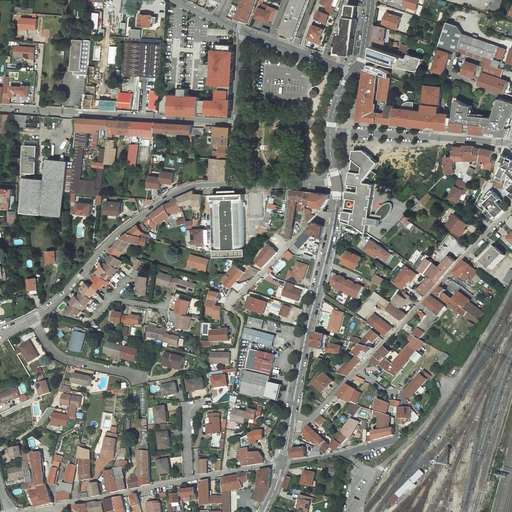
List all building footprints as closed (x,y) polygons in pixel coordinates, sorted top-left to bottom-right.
[(248,24),(256,0),(242,0),(239,8),(237,7),(233,16),(236,17),(235,19),(248,24)] [(309,0),(295,0),(283,31),(295,36),(309,0)] [(325,9),(333,12),(338,0),(322,0),(322,3),(327,5),(325,9)] [(420,0),(405,0),(405,1),(407,1),(405,6),(417,10),(420,0)] [(503,0),(494,0),(492,8),(500,11),(503,0)] [(357,6),(348,4),(344,33),(343,33),(343,32),(342,32),(341,33),(340,32),(337,53),(351,55),(353,38),(353,35),(354,35),(356,18),(357,6)] [(261,18),(269,21),(269,20),(274,22),(279,10),(270,6),(268,11),(260,8),(258,7),(255,14),(257,15),(257,18),(261,19),(261,18)] [(319,10),(316,19),(328,23),(331,13),(319,10)] [(402,17),(387,13),(383,25),(398,30),(402,17)] [(153,15),(141,14),(140,25),(152,27),(152,23),(157,23),(157,17),(153,17),(153,15)] [(19,30),(28,31),(28,27),(37,28),(38,18),(21,17),(21,26),(19,26),(19,30)] [(447,23),(439,46),(453,51),(487,62),(487,63),(504,69),(505,64),(502,63),(503,61),(502,61),(506,50),(499,48),(499,46),(464,34),(459,27),(447,23)] [(324,29),(313,25),(308,38),(316,41),(316,39),(320,41),(324,29)] [(373,39),(385,40),(387,28),(380,26),(374,25),(373,39)] [(135,38),(127,38),(126,51),(125,51),(123,75),(161,78),(163,40),(139,39),(140,30),(136,30),(135,38)] [(74,39),(72,70),(74,70),(74,74),(89,75),(89,66),(91,40),(74,39)] [(15,55),(31,57),(30,58),(35,59),(36,47),(16,46),(15,55)] [(372,47),(370,59),(391,66),(398,67),(419,71),(424,59),(409,54),(407,59),(372,47)] [(440,50),(436,60),(433,70),(443,74),(450,53),(440,50)] [(235,53),(227,52),(225,79),(233,80),(235,53)] [(479,66),(467,62),(463,74),(475,78),(478,79),(482,67),(479,66)] [(506,92),(509,82),(502,79),(505,69),(504,69),(487,63),(479,84),(505,93),(507,94),(507,92),(506,92)] [(370,64),(369,69),(380,73),(391,77),(391,73),(383,68),(375,66),(370,64)] [(366,69),(361,101),(370,103),(370,99),(376,99),(378,83),(380,73),(369,69),(367,69),(366,69)] [(378,100),(381,100),(385,101),(384,105),(384,108),(382,108),(380,116),(385,117),(387,107),(387,105),(392,78),(391,77),(380,73),(378,83),(380,84),(378,100)] [(23,86),(12,85),(11,95),(16,95),(16,94),(28,94),(29,85),(23,85),(23,86)] [(96,93),(96,86),(88,85),(86,109),(95,110),(95,100),(96,93)] [(120,92),(121,87),(112,87),(111,101),(108,101),(102,100),(101,110),(118,111),(119,106),(120,92)] [(432,128),(449,130),(451,117),(450,117),(450,116),(440,115),(438,115),(439,108),(441,108),(442,89),(432,88),(432,87),(428,87),(427,88),(429,88),(428,93),(426,93),(425,98),(428,98),(427,104),(425,104),(427,104),(426,112),(424,112),(414,111),(412,126),(428,128),(429,126),(432,126),(432,128)] [(170,114),(201,116),(202,95),(190,94),(190,88),(181,88),(181,94),(166,93),(165,111),(171,112),(170,114)] [(161,91),(152,90),(151,108),(159,109),(161,91)] [(505,93),(505,94),(496,91),(494,96),(510,101),(509,106),(511,106),(511,95),(507,94),(505,93)] [(131,107),(133,93),(120,92),(119,106),(131,107)] [(222,94),(208,93),(207,105),(221,106),(222,94)] [(479,111),(474,109),(475,102),(470,100),(468,107),(468,110),(467,119),(465,132),(477,133),(479,111)] [(378,116),(379,113),(376,112),(377,104),(376,104),(370,103),(361,101),(358,120),(377,122),(378,116)] [(395,108),(392,124),(412,126),(414,111),(415,103),(410,102),(408,102),(406,103),(404,104),(402,106),(401,109),(395,108)] [(456,102),(455,110),(451,109),(450,116),(450,117),(451,117),(449,130),(461,132),(462,118),(462,116),(459,115),(460,109),(462,109),(462,108),(462,104),(461,104),(458,103),(456,102)] [(511,110),(501,106),(500,110),(511,115),(509,122),(511,124),(511,122),(511,110)] [(385,117),(384,123),(392,124),(395,108),(387,107),(385,117)] [(488,127),(488,125),(486,125),(488,115),(479,111),(477,133),(493,135),(494,128),(488,127)] [(9,133),(12,114),(5,114),(1,133),(9,133)] [(13,117),(12,121),(16,122),(16,126),(27,127),(28,115),(12,114),(13,117)] [(84,147),(87,147),(89,132),(94,132),(93,148),(96,148),(98,148),(98,128),(109,129),(110,120),(78,118),(76,146),(84,147)] [(509,122),(500,119),(497,129),(494,128),(493,135),(507,137),(511,124),(509,122)] [(108,135),(113,136),(114,133),(132,134),(133,122),(110,120),(109,129),(108,135)] [(132,134),(149,135),(147,149),(149,149),(148,155),(154,155),(156,132),(157,123),(133,122),(132,134)] [(170,133),(170,135),(177,135),(177,133),(190,134),(190,139),(193,139),(193,134),(193,128),(194,125),(157,123),(156,132),(170,133)] [(231,128),(216,127),(215,136),(230,137),(231,128)] [(215,136),(215,144),(220,145),(230,145),(230,137),(215,136)] [(107,140),(107,148),(114,149),(115,141),(107,140)] [(136,167),(139,144),(131,144),(128,166),(136,167)] [(39,146),(25,145),(24,172),(38,173),(39,146)] [(427,181),(428,181),(425,187),(431,191),(436,184),(446,176),(447,173),(445,170),(443,156),(443,155),(443,145),(434,147),(433,162),(432,168),(430,177),(428,178),(427,181)] [(443,145),(443,155),(454,155),(454,146),(454,145),(443,145)] [(83,158),(84,147),(76,146),(74,157),(83,158)] [(454,157),(446,157),(447,171),(449,173),(455,173),(454,161),(473,161),(479,161),(480,160),(483,149),(476,148),(476,146),(465,146),(465,147),(454,146),(454,157)] [(191,156),(195,157),(196,156),(200,156),(201,148),(192,147),(192,148),(191,156)] [(98,148),(96,148),(94,161),(105,163),(107,148),(98,148)] [(114,149),(107,148),(105,163),(115,164),(117,149),(114,149)] [(415,181),(420,185),(426,179),(424,177),(427,166),(429,160),(429,154),(431,154),(431,148),(395,149),(386,161),(401,164),(415,165),(415,166),(421,168),(419,174),(421,175),(415,181)] [(494,160),(492,160),(494,151),(483,148),(483,149),(480,160),(486,162),(485,169),(491,170),(494,160)] [(380,150),(379,150),(374,158),(384,165),(386,161),(395,149),(380,150)] [(511,157),(505,155),(502,161),(505,162),(503,166),(510,169),(511,165),(511,157)] [(81,179),(83,158),(74,157),(71,192),(75,193),(79,193),(81,179)] [(214,158),(212,158),(211,180),(227,180),(229,159),(220,159),(214,158)] [(69,161),(48,159),(46,179),(25,177),(22,212),(63,216),(69,161)] [(496,185),(496,186),(501,189),(506,179),(506,178),(510,169),(503,166),(495,184),(496,185)] [(97,181),(96,188),(103,188),(105,168),(98,167),(97,181)] [(476,170),(470,168),(465,181),(470,183),(476,170)] [(162,178),(161,181),(174,183),(175,174),(163,172),(162,178)] [(149,186),(160,188),(160,187),(161,181),(162,178),(150,176),(149,186)] [(488,180),(483,178),(479,187),(483,188),(488,180)] [(97,181),(81,179),(79,193),(97,194),(102,195),(103,188),(96,188),(97,181)] [(488,191),(491,193),(496,186),(496,185),(495,184),(488,180),(483,188),(488,191)] [(1,183),(0,195),(2,195),(2,208),(10,208),(11,196),(13,196),(14,184),(1,183)] [(285,237),(292,239),(297,210),(298,200),(300,190),(292,189),(291,198),(289,226),(288,233),(286,232),(285,237)] [(258,232),(265,235),(270,221),(275,205),(271,204),(273,197),(273,190),(271,190),(269,204),(268,210),(258,232)] [(300,190),(298,200),(297,210),(303,211),(304,205),(307,191),(300,190)] [(188,204),(194,204),(194,194),(194,191),(186,194),(178,198),(181,205),(188,204)] [(237,194),(237,191),(220,191),(220,195),(212,195),(215,257),(247,256),(245,194),(237,194)] [(312,213),(309,206),(324,207),(326,205),(329,200),(330,194),(307,191),(304,205),(308,218),(310,222),(316,215),(312,213)] [(194,205),(198,206),(199,208),(201,208),(202,194),(194,194),(194,204),(194,205)] [(422,200),(425,203),(431,197),(428,194),(422,200)] [(166,205),(170,215),(172,214),(171,212),(182,208),(181,205),(178,198),(172,200),(173,202),(166,205)] [(122,202),(106,201),(105,211),(121,213),(122,202)] [(92,203),(79,202),(78,206),(74,205),(73,213),(74,214),(77,215),(78,214),(78,213),(91,214),(92,203)] [(159,210),(163,218),(170,215),(166,205),(159,210)] [(164,220),(163,218),(159,210),(153,214),(160,223),(164,220)] [(149,224),(151,222),(158,231),(160,223),(153,214),(146,220),(149,224)] [(456,215),(448,224),(462,236),(467,230),(465,228),(468,224),(456,215)] [(291,248),(296,253),(315,234),(322,238),(324,226),(317,222),(291,248)] [(143,233),(144,232),(139,225),(128,233),(140,236),(143,233)] [(212,255),(211,229),(187,230),(187,248),(212,255)] [(135,242),(146,245),(148,238),(147,238),(140,236),(128,233),(121,238),(114,245),(123,252),(130,241),(135,242)] [(371,240),(365,249),(374,256),(376,253),(388,260),(392,254),(371,240)] [(123,252),(127,253),(135,242),(130,241),(123,252)] [(282,248),(286,244),(281,241),(276,246),(280,250),(282,248)] [(435,250),(441,254),(446,248),(440,243),(435,250)] [(464,244),(456,253),(460,257),(468,249),(464,244)] [(123,252),(114,245),(109,250),(113,253),(119,257),(123,252)] [(497,247),(483,261),(491,269),(505,255),(497,247)] [(284,254),(289,260),(295,255),(289,250),(284,254)] [(55,251),(47,252),(48,263),(56,261),(55,251)] [(349,251),(343,263),(356,269),(362,257),(349,251)] [(109,260),(119,268),(125,261),(119,257),(113,253),(111,256),(109,254),(107,257),(109,260)] [(428,258),(429,256),(426,254),(416,267),(429,276),(438,283),(457,261),(450,256),(440,267),(428,258)] [(209,260),(191,255),(188,264),(199,267),(207,269),(209,260)] [(142,261),(136,258),(133,266),(138,270),(142,261)] [(102,265),(113,274),(115,275),(120,269),(119,268),(109,260),(106,263),(105,261),(102,265)] [(454,273),(462,278),(466,273),(469,276),(473,279),(479,272),(472,266),(465,261),(454,273)] [(289,275),(287,279),(300,284),(301,280),(302,277),(304,278),(309,266),(298,262),(294,272),(293,277),(289,275)] [(97,271),(108,280),(113,274),(102,265),(101,264),(98,267),(100,268),(97,271)] [(393,283),(402,289),(410,280),(415,273),(406,266),(393,283)] [(225,283),(226,284),(231,288),(245,272),(238,267),(225,283)] [(93,278),(103,286),(104,288),(110,281),(108,280),(97,271),(97,270),(94,274),(96,275),(93,278)] [(157,283),(169,286),(169,285),(172,276),(173,275),(160,271),(157,283)] [(373,282),(381,285),(386,279),(377,274),(373,282)] [(148,277),(139,275),(137,284),(139,285),(137,293),(145,295),(148,277)] [(359,300),(365,287),(359,285),(359,286),(355,284),(356,283),(350,280),(350,282),(346,280),(347,279),(341,276),(340,278),(337,276),(333,286),(336,287),(335,289),(341,291),(342,290),(345,292),(344,293),(350,295),(351,294),(354,296),(354,297),(359,300)] [(419,289),(427,295),(427,292),(432,286),(434,287),(438,283),(429,276),(425,282),(419,289)] [(173,286),(194,292),(196,284),(175,277),(173,286)] [(37,278),(28,279),(29,290),(38,289),(37,278)] [(88,284),(98,293),(101,289),(103,286),(93,278),(91,280),(88,284)] [(288,282),(282,295),(298,301),(302,292),(293,289),(295,285),(288,282)] [(82,289),(92,299),(98,293),(88,284),(87,284),(85,286),(83,285),(80,288),(82,289)] [(442,287),(436,293),(447,302),(450,298),(445,293),(447,290),(442,287)] [(78,296),(87,305),(89,306),(94,300),(92,299),(82,289),(79,292),(81,293),(78,296)] [(221,319),(222,306),(216,305),(220,293),(212,291),(210,299),(207,314),(214,314),(213,318),(221,319)] [(399,293),(393,302),(401,307),(407,299),(408,300),(410,296),(404,292),(401,295),(399,293)] [(472,301),(460,292),(453,300),(461,306),(465,309),(471,302),(472,301)] [(73,302),(82,311),(87,305),(78,296),(75,294),(72,297),(74,298),(72,301),(73,302)] [(425,304),(439,316),(446,307),(442,304),(432,297),(425,304)] [(191,301),(179,298),(177,305),(179,305),(176,312),(182,313),(187,315),(191,301)] [(266,303),(251,298),(247,309),(265,315),(266,310),(264,310),(266,303)] [(453,300),(450,298),(447,302),(458,310),(461,306),(453,300)] [(386,301),(382,307),(386,310),(387,309),(403,320),(408,314),(391,302),(389,304),(386,301)] [(66,307),(78,318),(84,312),(82,311),(73,302),(70,305),(69,304),(66,307)] [(486,314),(471,302),(465,309),(469,312),(480,321),(486,314)] [(284,305),(280,314),(288,318),(292,308),(284,305)] [(458,310),(465,316),(469,312),(465,309),(461,306),(458,310)] [(416,314),(422,319),(426,315),(423,312),(419,310),(416,314)] [(334,311),(329,330),(339,333),(344,313),(334,311)] [(469,312),(465,316),(470,322),(476,326),(480,321),(469,312)] [(123,314),(115,313),(113,323),(125,325),(127,316),(123,315),(123,314)] [(180,319),(178,326),(189,329),(193,317),(187,315),(182,313),(181,314),(180,319)] [(140,325),(141,317),(131,315),(131,317),(127,316),(125,325),(130,325),(130,323),(134,324),(140,325)] [(369,323),(386,336),(394,329),(375,315),(369,323)] [(244,338),(274,346),(276,336),(253,330),(254,327),(262,329),(264,321),(251,318),(248,329),(246,328),(244,338)] [(476,326),(470,322),(467,325),(473,330),(476,326)] [(473,330),(467,325),(457,336),(463,342),(473,330)] [(166,334),(167,329),(163,328),(163,330),(157,328),(151,326),(148,336),(164,341),(166,334)] [(83,329),(76,327),(70,348),(81,352),(86,334),(81,333),(83,329)] [(425,333),(417,328),(412,335),(417,338),(420,340),(425,333)] [(220,331),(211,331),(211,342),(229,341),(229,331),(220,332),(220,331)] [(374,343),(379,337),(373,331),(366,338),(363,342),(361,345),(367,347),(372,341),(374,343)] [(330,336),(327,335),(315,332),(313,348),(324,350),(325,344),(328,345),(330,336)] [(179,346),(181,338),(173,336),(173,337),(166,334),(164,341),(164,342),(179,346)] [(372,361),(378,367),(380,364),(396,376),(424,342),(420,340),(417,338),(401,356),(400,356),(398,359),(393,364),(386,358),(382,362),(376,356),(372,361)] [(30,341),(21,347),(29,362),(39,356),(30,341)] [(125,347),(107,342),(104,352),(122,357),(125,347)] [(348,349),(347,350),(351,351),(350,353),(357,356),(358,356),(363,361),(374,349),(367,347),(361,345),(351,342),(350,342),(348,349)] [(332,344),(329,353),(341,354),(343,348),(343,347),(332,344)] [(382,362),(386,358),(391,352),(385,346),(376,356),(382,362)] [(136,361),(139,350),(125,347),(122,357),(136,361)] [(260,351),(256,370),(272,374),(276,355),(260,351)] [(231,353),(211,352),(210,363),(230,364),(231,353)] [(398,359),(391,352),(386,358),(393,364),(398,359)] [(416,363),(423,356),(418,352),(411,359),(416,363)] [(10,353),(1,358),(9,371),(18,366),(10,353)] [(184,358),(166,353),(164,364),(174,367),(174,368),(181,370),(184,358)] [(353,358),(352,360),(354,361),(358,356),(357,356),(350,353),(349,355),(353,358)] [(350,362),(348,361),(337,374),(347,377),(355,368),(356,369),(363,361),(358,356),(354,361),(352,360),(350,362)] [(424,370),(404,393),(411,399),(431,376),(424,370)] [(271,377),(247,371),(246,375),(244,374),(243,378),(246,378),(242,393),(266,399),(267,398),(279,400),(282,385),(270,382),(271,377)] [(91,377),(75,373),(73,382),(89,386),(91,377)] [(326,374),(316,384),(326,393),(332,387),(330,385),(334,381),(326,374)] [(226,375),(213,377),(215,387),(228,385),(226,375)] [(203,378),(188,381),(189,391),(205,389),(203,378)] [(47,380),(38,383),(41,395),(51,392),(47,380)] [(176,383),(163,386),(164,396),(173,394),(173,393),(178,392),(176,383)] [(347,384),(337,395),(352,402),(353,399),(358,390),(349,385),(347,384)] [(21,397),(18,388),(0,393),(0,396),(2,403),(21,397)] [(67,394),(64,394),(63,403),(71,405),(78,406),(81,406),(82,397),(71,395),(71,392),(75,393),(76,391),(68,389),(67,394)] [(378,399),(375,409),(387,413),(390,403),(383,400),(383,401),(378,399)] [(352,402),(345,413),(353,418),(354,416),(361,407),(357,405),(352,402)] [(165,406),(155,407),(157,423),(168,422),(167,411),(165,411),(165,406)] [(232,416),(238,417),(238,419),(245,421),(247,416),(249,411),(235,407),(232,416)] [(249,411),(247,416),(255,419),(257,414),(260,415),(263,408),(259,407),(258,410),(250,408),(249,411)] [(411,408),(400,408),(399,418),(399,424),(404,425),(404,418),(411,419),(411,408)] [(374,431),(374,440),(395,435),(394,428),(388,428),(388,422),(390,422),(391,416),(380,412),(375,411),(374,415),(380,417),(379,431),(374,431)] [(69,415),(54,412),(52,422),(59,423),(68,425),(69,415)] [(221,431),(220,413),(209,414),(209,418),(208,418),(208,419),(206,419),(206,423),(209,423),(211,423),(211,425),(209,425),(210,433),(217,433),(217,432),(221,431)] [(326,420),(321,415),(316,421),(321,425),(326,420)] [(16,417),(5,422),(6,423),(8,428),(6,428),(9,433),(21,428),(16,417)] [(349,437),(351,438),(361,422),(352,419),(345,427),(346,428),(332,446),(338,451),(349,437)] [(318,445),(317,447),(322,449),(326,453),(328,453),(332,446),(331,445),(327,442),(309,426),(304,432),(318,445)] [(340,433),(336,429),(327,442),(331,445),(340,433)] [(257,439),(263,439),(263,430),(256,431),(250,434),(250,440),(257,439)] [(118,434),(108,432),(106,438),(108,438),(105,449),(103,449),(102,455),(114,457),(118,434)] [(168,432),(159,433),(161,449),(171,448),(170,437),(169,437),(168,432)] [(257,443),(257,439),(250,440),(250,434),(241,439),(242,449),(250,448),(251,448),(252,443),(257,443)] [(22,456),(23,461),(28,460),(27,451),(22,451),(21,447),(11,449),(13,459),(22,456)] [(80,447),(78,459),(81,460),(91,461),(90,450),(80,447)] [(306,447),(294,448),(292,449),(293,459),(307,457),(306,447)] [(322,449),(317,447),(311,457),(322,455),(322,449)] [(264,457),(261,452),(251,453),(250,448),(242,449),(242,459),(243,466),(263,463),(264,457)] [(144,451),(140,451),(139,476),(132,476),(132,480),(130,480),(131,488),(143,486),(142,485),(150,484),(150,451),(144,451)] [(34,460),(36,483),(37,487),(45,484),(45,483),(42,452),(32,453),(34,460)] [(209,458),(209,460),(199,460),(201,474),(208,473),(208,461),(210,460),(210,458),(209,458)] [(168,459),(159,461),(161,474),(171,472),(170,464),(169,464),(168,459)] [(24,467),(10,470),(12,479),(17,478),(26,476),(25,471),(30,470),(29,460),(28,460),(23,461),(22,461),(24,467)] [(91,461),(81,460),(80,467),(80,474),(80,480),(82,480),(83,480),(92,478),(91,472),(91,466),(91,461)] [(123,467),(127,466),(126,461),(118,461),(115,469),(123,467)] [(56,462),(54,468),(51,482),(50,484),(56,485),(60,469),(61,463),(56,462)] [(70,464),(67,476),(66,483),(74,484),(75,478),(77,466),(70,464)] [(124,479),(123,467),(115,469),(115,470),(117,481),(124,479)] [(338,470),(331,468),(330,476),(337,477),(338,470)] [(258,474),(260,474),(260,475),(259,487),(270,488),(272,469),(258,471),(258,474)] [(106,472),(111,493),(120,491),(117,481),(115,470),(106,472)] [(421,470),(397,494),(401,498),(410,489),(412,490),(417,485),(415,484),(425,474),(421,470)] [(316,473),(305,471),(305,476),(306,476),(304,484),(314,486),(316,473)] [(230,511),(230,490),(243,488),(242,482),(249,480),(249,476),(249,473),(224,477),(224,497),(224,503),(224,511),(230,511)] [(287,489),(291,478),(287,476),(283,487),(287,489)] [(126,489),(124,479),(117,481),(120,491),(126,489)] [(201,481),(202,504),(210,504),(210,498),(210,481),(209,480),(201,481)] [(36,483),(27,483),(28,489),(30,489),(36,507),(43,505),(39,493),(37,488),(37,487),(36,483)] [(62,486),(59,486),(59,492),(72,493),(74,484),(66,483),(63,483),(62,486)] [(98,483),(90,484),(92,497),(101,495),(98,483)] [(37,488),(39,493),(49,489),(46,484),(45,484),(37,487),(37,488)] [(258,492),(254,498),(263,503),(270,488),(259,487),(258,492)] [(197,488),(183,490),(184,496),(188,495),(189,498),(192,497),(192,499),(198,498),(197,488)] [(54,503),(49,489),(39,493),(43,505),(43,506),(54,503)] [(72,493),(59,492),(58,502),(71,500),(72,493)] [(132,495),(136,511),(142,511),(139,498),(137,493),(132,495)] [(179,494),(171,494),(171,499),(168,499),(169,510),(175,510),(175,506),(173,506),(173,502),(180,502),(179,494)] [(302,500),(300,509),(310,511),(312,502),(314,502),(315,498),(302,495),(301,499),(302,500)] [(126,511),(123,499),(125,499),(124,497),(123,497),(123,496),(115,497),(117,511),(126,511)] [(115,497),(104,500),(105,504),(106,510),(106,511),(110,511),(117,511),(115,497)] [(99,511),(98,502),(97,501),(83,504),(82,505),(83,511),(99,511)] [(162,511),(161,503),(150,504),(150,511),(162,511)]
